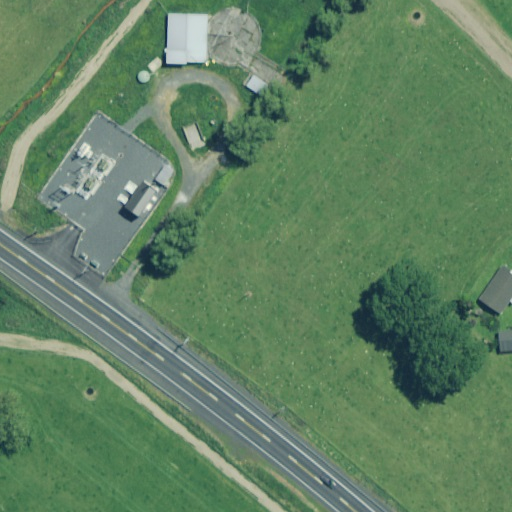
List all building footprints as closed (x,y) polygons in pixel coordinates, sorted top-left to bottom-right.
[(209,15),(170,14),(169,64),(188,64),(188,62),(208,62),(209,15)] [(270,85),(253,73),(245,84),(262,96),(270,85)] [(161,161),(153,155),(141,170),(149,176),(161,161)] [(176,170),(166,164),(155,179),(165,185),(176,170)] [(511,301),(511,272),(504,267),(482,301),(503,315),(511,301)] [(511,351),(511,331),(500,332),(502,352),(511,351)]
